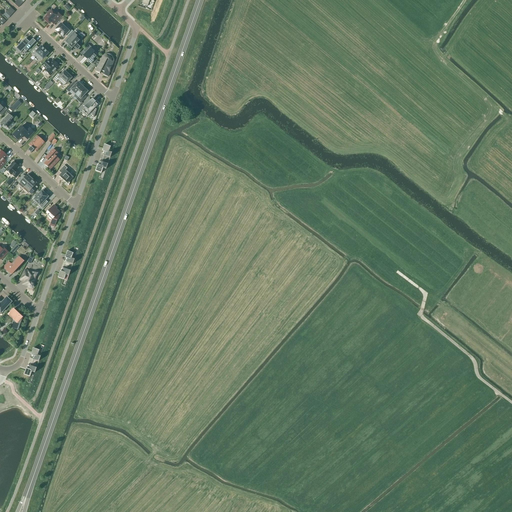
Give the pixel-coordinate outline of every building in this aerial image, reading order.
[(10,17),(15,12),(10,8),(5,13),(10,17)] [(51,12),(50,11),(47,14),(48,15),(44,20),(49,24),(51,22),(54,25),(61,17),(56,12),(55,14),(52,11),(51,12)] [(65,28),(61,24),(55,30),(58,33),(57,33),(60,36),(60,35),(63,37),(65,35),(67,37),(73,32),(67,26),(65,28)] [(77,45),(76,45),(79,41),(76,38),(77,36),(75,34),(68,41),(70,43),(68,46),(72,50),(74,48),(77,52),(80,48),(77,45)] [(29,43),(25,39),(22,42),(18,45),(19,46),(16,49),(21,53),(23,50),(26,52),(36,42),(33,39),(29,43)] [(91,64),(94,61),(93,60),(96,57),(93,54),(94,52),(90,48),(91,47),(89,45),(83,51),(85,54),(83,56),(87,60),(91,64)] [(39,49),(36,46),(31,53),(33,55),(34,54),(40,61),(42,58),(43,59),(48,53),(45,51),(44,49),(41,47),(39,49)] [(108,59),(103,57),(95,72),(100,74),(101,71),(104,72),(103,75),(108,77),(110,71),(109,71),(110,68),(111,68),(113,61),(113,60),(113,59),(112,58),(111,58),(110,58),(109,58),(108,59)] [(50,64),(49,63),(47,61),(42,66),(45,69),(44,70),(50,76),(59,67),(53,61),(50,64)] [(64,71),(60,75),(58,73),(53,79),(57,83),(58,81),(64,86),(66,83),(67,84),(72,78),(64,71)] [(51,80),(44,87),(47,90),(54,83),(51,80)] [(76,94),(83,87),(78,82),(74,86),(71,84),(66,90),(69,92),(71,90),(76,94)] [(83,87),(76,94),(79,97),(76,99),(81,103),(86,98),(84,96),(88,91),(83,87)] [(97,105),(92,100),(93,99),(92,99),(90,102),(87,100),(78,109),(78,110),(79,110),(81,112),(80,113),(82,111),(84,113),(85,114),(87,116),(91,113),(94,116),(93,117),(94,117),(97,110),(96,109),(96,111),(94,109),(98,105),(97,105)] [(15,110),(21,104),(18,101),(12,107),(15,110)] [(10,128),(15,123),(12,119),(13,118),(8,114),(0,123),(5,127),(7,125),(10,128)] [(24,130),(21,127),(12,136),(18,141),(23,136),(27,140),(34,133),(28,127),(26,130),(25,129),(24,130)] [(36,152),(45,143),(37,136),(28,145),(31,147),(28,150),(31,153),(34,150),(36,152)] [(109,161),(115,142),(112,141),(110,147),(104,145),(102,151),(105,152),(103,156),(110,158),(109,161)] [(52,171),(50,169),(59,160),(55,156),(58,154),(53,149),(46,157),(48,159),(47,159),(48,160),(44,164),(52,171)] [(102,180),(109,161),(107,164),(101,162),(100,166),(97,165),(95,171),(100,173),(98,179),(102,180)] [(16,178),(20,173),(16,169),(18,167),(13,162),(6,170),(11,175),(12,174),(16,178)] [(68,186),(70,180),(73,178),(65,171),(67,168),(64,166),(59,171),(61,174),(59,177),(68,185),(68,186)] [(24,187),(32,179),(27,175),(25,177),(22,175),(18,180),(20,182),(20,183),(24,187)] [(32,179),(24,187),(29,191),(28,192),(31,195),(37,188),(34,186),(37,184),(36,183),(36,184),(32,179)] [(42,209),(48,202),(45,200),(47,197),(42,192),(34,200),(40,205),(39,206),(42,209)] [(59,216),(57,215),(59,212),(55,208),(56,207),(54,205),(46,213),(47,215),(48,216),(52,219),(50,225),(54,227),(53,229),(54,229),(57,220),(58,220),(59,216)] [(3,250),(0,247),(0,259),(1,261),(8,252),(4,248),(3,250)] [(67,259),(66,262),(72,264),(71,268),(72,268),(78,249),(74,248),(72,253),(67,251),(65,258),(67,259)] [(16,270),(24,262),(19,257),(12,265),(9,263),(4,268),(3,266),(3,267),(8,272),(13,267),(16,270)] [(61,285),(65,287),(72,268),(71,268),(70,271),(64,269),(63,272),(60,271),(58,278),(63,280),(61,285)] [(27,272),(25,270),(20,280),(26,283),(25,285),(28,286),(28,287),(29,288),(31,289),(32,288),(33,288),(34,287),(34,286),(34,285),(34,284),(34,283),(37,274),(28,271),(27,272)] [(1,313),(12,302),(7,297),(2,302),(0,302),(0,312),(0,313),(1,313)] [(23,318),(13,309),(8,315),(15,322),(13,329),(19,331),(25,315),(24,314),(23,318)] [(32,359),(38,361),(37,365),(38,365),(44,346),(40,345),(38,350),(33,348),(31,355),(33,356),(32,359)] [(31,384),(38,365),(37,365),(36,368),(30,366),(29,369),(26,368),(24,375),(29,377),(27,382),(31,384)]
